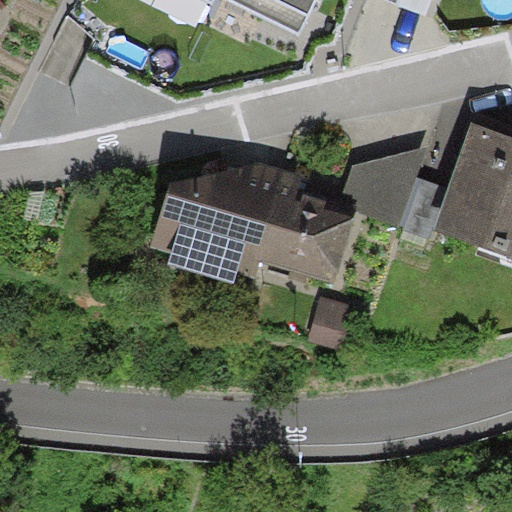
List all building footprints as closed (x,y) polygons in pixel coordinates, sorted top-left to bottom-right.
[(280,0),(309,14),(315,0),(280,0)] [(428,0),(383,0),(424,15),(428,0)] [(511,258),(511,138),(473,125),(434,230),(511,258)] [(364,303),(414,149),(347,167),(339,189),(254,170),(168,190),(149,250),(251,284),(255,267),(364,303)] [(346,311),(315,301),(301,342),(332,352),(346,311)]
